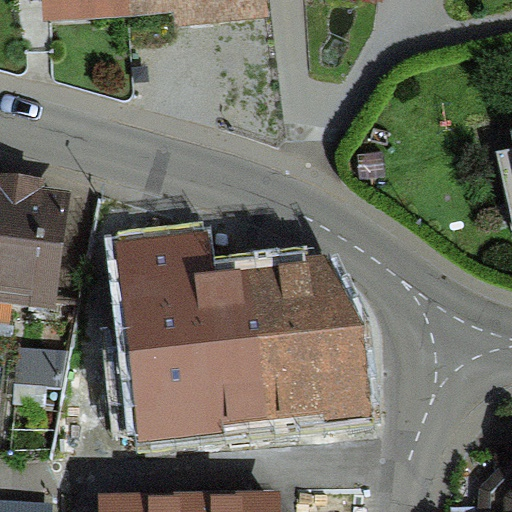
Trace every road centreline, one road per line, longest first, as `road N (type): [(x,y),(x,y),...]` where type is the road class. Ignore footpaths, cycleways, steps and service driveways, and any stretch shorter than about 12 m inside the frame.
road 1 (tertiary): [(0,118),(238,186),(350,243),(462,321)]
road 2 (residential): [(462,321),(409,456),(397,511)]
